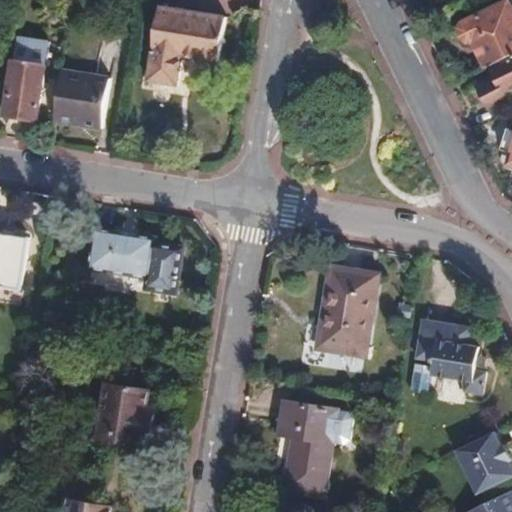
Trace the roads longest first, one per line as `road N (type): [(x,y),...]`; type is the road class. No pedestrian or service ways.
road 1 (residential): [(204,511),(251,205)]
road 2 (residential): [(251,205),(429,232),(484,258),(511,288)]
road 3 (residential): [(511,234),(466,191),(373,0)]
road 4 (residential): [(0,162),(251,205)]
road 5 (residential): [(290,0),(251,205)]
